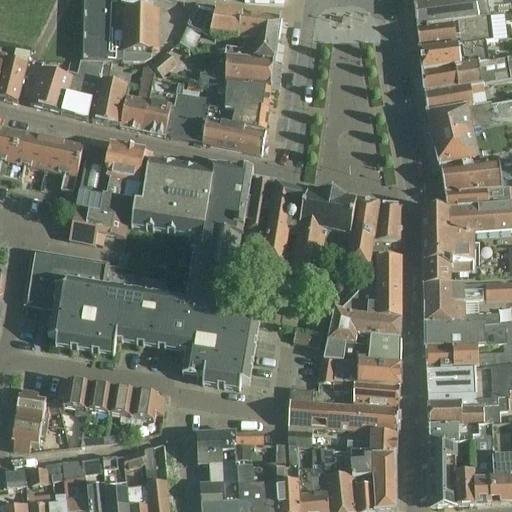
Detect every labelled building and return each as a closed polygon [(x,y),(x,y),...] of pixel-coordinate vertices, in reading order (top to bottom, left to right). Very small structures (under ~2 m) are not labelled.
[(112,66),(123,66),(144,67),(150,63),(157,57),(157,56),(158,56),(159,54),(157,53),(157,43),(159,43),(159,41),(158,41),(158,30),(159,30),(159,28),(158,28),(158,17),(159,17),(159,15),(160,15),(160,14),(155,14),(155,0),(84,0),(83,65),(103,66),(112,66)] [(415,9),(474,0),(475,0),(412,0),(414,7),(414,9),(415,9)] [(415,9),(416,30),(478,21),(474,0),(415,9)] [(227,60),(227,61),(252,63),(252,62),(274,65),(275,65),(281,23),(243,18),(244,16),(197,9),(179,47),(193,55),(202,35),(210,39),(228,41),(237,42),(237,41),(244,42),(243,54),(226,51),(225,60),(227,60)] [(351,15),(336,15),(336,29),(352,29),(351,15)] [(416,31),(420,58),(486,46),(493,44),(490,20),(478,21),(416,30),(417,31),(416,31)] [(354,60),(356,68),(376,64),(371,40),(343,46),(347,62),(354,60)] [(420,58),(422,74),(461,68),(461,70),(478,67),(478,68),(489,66),(489,65),(486,46),(420,58)] [(167,57),(152,71),(162,80),(177,68),(167,57)] [(200,77),(199,87),(201,88),(204,88),(217,89),(227,89),(271,93),(274,65),(252,62),(252,63),(227,61),(226,76),(205,75),(204,78),(200,77)] [(422,74),(424,98),(482,89),(502,85),(502,86),(511,83),(511,61),(489,65),(489,66),(478,68),(478,67),(461,70),(461,68),(422,74)] [(0,101),(18,106),(18,103),(27,67),(5,62),(4,62),(0,80),(0,101)] [(30,109),(62,118),(88,124),(92,105),(96,106),(100,80),(103,66),(83,65),(80,65),(77,76),(68,74),(66,80),(41,73),(30,109)] [(96,106),(92,125),(115,130),(119,131),(121,132),(126,102),(128,91),(108,86),(112,66),(103,66),(100,80),(96,106)] [(126,102),(121,132),(143,136),(152,92),(153,83),(154,79),(148,71),(144,72),(138,104),(126,102)] [(491,107),(490,107),(473,110),(472,99),(485,97),(483,89),(511,84),(511,83),(502,86),(502,85),(482,89),(424,98),(427,118),(427,119),(467,112),(467,111),(491,107)] [(188,85),(187,94),(200,96),(201,88),(199,87),(188,85)] [(157,93),(152,92),(143,136),(165,141),(165,140),(170,118),(171,112),(175,112),(178,99),(161,96),(162,90),(158,89),(157,93)] [(226,109),(268,114),(271,93),(227,89),(217,89),(217,97),(226,98),(226,106),(226,109)] [(268,114),(226,109),(226,106),(205,103),(178,99),(175,112),(171,112),(170,118),(265,137),(269,114),(268,114)] [(467,112),(427,119),(435,151),(440,174),(499,165),(511,163),(511,105),(491,109),(491,107),(467,111),(467,112)] [(170,118),(165,140),(170,141),(202,148),(262,160),(266,137),(265,137),(170,118)] [(0,182),(9,184),(16,153),(20,137),(0,132),(0,165),(1,166),(0,169),(0,182)] [(16,153),(9,184),(22,187),(25,171),(45,175),(51,144),(20,137),(16,153)] [(348,141),(337,140),(336,163),(347,163),(348,141)] [(84,151),(51,144),(45,175),(64,179),(61,195),(74,198),(84,151)] [(144,164),(149,165),(151,166),(152,158),(152,157),(111,149),(111,150),(110,150),(109,157),(89,152),(76,214),(69,245),(95,250),(97,238),(125,243),(133,198),(132,198),(133,188),(138,189),(137,189),(139,190),(144,164)] [(444,197),(487,194),(488,202),(503,201),(502,193),(511,191),(511,163),(499,165),(440,174),(444,197)] [(262,269),(286,274),(290,275),(296,276),(309,198),(275,191),(275,190),(252,185),(253,175),(209,168),(208,175),(151,166),(149,165),(142,209),(135,208),(131,232),(196,242),(201,212),(226,216),(221,246),(242,250),(243,240),(266,244),(262,269)] [(511,191),(502,193),(503,201),(488,202),(487,194),(444,197),(447,214),(448,213),(459,213),(460,213),(468,212),(472,212),(489,211),(511,209),(511,191)] [(309,198),(296,276),(319,280),(323,253),(349,259),(347,271),(369,274),(372,255),(377,256),(379,211),(356,207),(309,198)] [(511,209),(489,211),(472,212),(474,238),(511,235),(511,209)] [(402,213),(379,211),(377,256),(401,257),(402,248),(402,213)] [(237,277),(242,250),(221,246),(226,216),(201,212),(196,242),(186,303),(104,290),(107,276),(106,276),(107,269),(100,268),(100,267),(84,265),(84,266),(78,265),(78,264),(63,261),(63,262),(57,261),(57,260),(41,258),(41,259),(34,258),(33,265),(32,265),(30,280),(31,280),(30,286),(29,286),(26,302),(27,302),(26,309),(33,310),(33,311),(49,313),(49,312),(55,313),(53,326),(52,326),(51,327),(52,327),(50,341),(49,341),(49,342),(57,343),(56,351),(57,351),(57,350),(70,352),(70,353),(72,353),(77,353),(77,354),(78,355),(78,354),(92,356),(92,357),(93,357),(93,356),(98,357),(98,358),(100,358),(100,357),(113,359),(113,360),(114,360),(117,345),(122,346),(122,347),(123,347),(123,346),(137,348),(136,349),(138,349),(143,349),(143,350),(144,351),(145,350),(158,352),(158,353),(159,353),(159,352),(165,353),(164,354),(166,354),(166,353),(179,355),(179,356),(180,356),(181,355),(186,356),(182,378),(184,379),(184,374),(198,376),(197,381),(198,381),(198,380),(204,381),(202,389),(204,389),(204,388),(217,390),(217,391),(218,392),(219,391),(224,392),(225,393),(225,392),(239,394),(238,395),(240,395),(241,387),(249,388),(249,387),(248,387),(250,374),(251,374),(251,372),(251,367),(252,367),(252,366),(254,352),(255,352),(255,351),(254,351),(255,346),(256,346),(256,344),(255,344),(257,331),(258,331),(258,330),(250,328),(252,321),(216,315),(217,310),(219,310),(225,275),(237,277)] [(474,238),(472,212),(468,212),(460,213),(459,213),(448,213),(447,214),(447,215),(423,215),(424,290),(449,289),(449,276),(474,275),(475,249),(474,249),(474,238)] [(361,294),(341,314),(352,318),(401,324),(402,263),(377,263),(377,294),(361,294)] [(464,289),(449,289),(424,290),(425,308),(478,306),(511,304),(511,287),(474,289),(474,295),(464,296),(464,289)] [(425,308),(425,330),(467,329),(467,330),(484,329),(499,328),(499,318),(478,319),(478,306),(425,308)] [(400,344),(401,324),(352,318),(341,314),(335,312),(328,346),(346,348),(356,349),(357,339),(371,341),(400,344)] [(467,329),(425,330),(425,351),(478,351),(485,350),(504,349),(507,349),(511,349),(511,327),(499,328),(484,329),(467,330),(467,329)] [(319,352),(321,342),(321,340),(296,336),(293,347),(319,352)] [(371,341),(370,350),(356,349),(346,348),(343,366),(357,366),(368,367),(400,369),(400,344),(371,341)] [(328,346),(323,364),(336,365),(343,366),(346,348),(328,346)] [(478,358),(478,351),(425,351),(426,373),(458,371),(475,371),(475,372),(478,371),(478,372),(501,370),(511,369),(511,349),(507,349),(504,349),(504,357),(478,358)] [(399,412),(400,390),(357,387),(334,384),(335,380),(336,370),(336,365),(323,364),(318,388),(334,389),(333,394),(354,396),(353,410),(399,412)] [(400,369),(368,367),(357,366),(343,366),(336,365),(336,370),(345,370),(345,379),(335,380),(334,384),(357,387),(400,390),(400,369)] [(458,371),(426,373),(428,407),(460,406),(460,411),(483,411),(483,410),(486,410),(486,411),(498,411),(498,403),(508,402),(511,396),(511,369),(501,370),(478,372),(478,371),(475,372),(475,371),(458,371)] [(67,389),(60,388),(57,404),(65,405),(64,413),(76,414),(75,420),(86,422),(91,390),(90,390),(69,387),(69,386),(68,386),(67,389)] [(97,418),(109,420),(113,394),(113,393),(113,394),(100,392),(91,390),(86,422),(96,423),(97,418)] [(113,394),(109,420),(121,422),(120,427),(131,429),(136,397),(135,397),(135,398),(114,394),(113,394)] [(290,394),(290,407),(304,408),(305,394),(290,394)] [(39,397),(38,397),(23,395),(22,402),(19,402),(19,403),(20,403),(16,424),(16,425),(48,430),(49,419),(44,418),(46,406),(38,405),(39,397)] [(484,430),(493,430),(500,430),(500,416),(511,415),(511,396),(508,402),(498,403),(498,411),(486,411),(486,410),(483,410),(483,411),(460,411),(460,406),(428,407),(429,431),(458,430),(478,430),(484,430)] [(136,397),(131,429),(141,431),(142,425),(154,427),(156,419),(163,420),(166,405),(158,403),(159,401),(158,401),(136,398),(136,397)] [(304,408),(290,407),(289,407),(288,435),(304,435),(304,436),(312,437),(313,433),(340,435),(371,437),(371,441),(370,441),(370,442),(378,442),(378,438),(397,439),(399,412),(353,410),(304,408)] [(48,430),(16,425),(13,447),(12,446),(12,448),(15,448),(14,456),(29,458),(31,450),(39,452),(40,440),(46,441),(48,430)] [(479,441),(478,430),(458,430),(429,431),(428,431),(429,450),(462,448),(472,446),(472,441),(479,441)] [(474,508),(495,507),(494,463),(493,457),(493,453),(494,453),(494,448),(493,430),(484,430),(478,430),(479,441),(472,441),(472,446),(462,448),(462,456),(472,456),(473,470),(465,470),(465,476),(456,477),(455,477),(455,489),(456,489),(457,509),(474,508)] [(311,452),(312,437),(304,436),(304,435),(288,435),(288,436),(287,451),(311,452)] [(263,436),(262,436),(236,438),(236,450),(263,451),(263,436)] [(201,510),(201,511),(252,511),(252,508),(240,509),(239,500),(237,475),(236,450),(236,438),(236,437),(196,439),(198,470),(210,469),(211,489),(200,489),(201,510)] [(347,457),(351,457),(369,457),(370,461),(396,460),(396,459),(397,439),(378,438),(378,442),(370,442),(370,441),(366,440),(366,447),(347,445),(347,457)] [(119,440),(105,442),(105,450),(119,448),(119,440)] [(105,450),(105,442),(91,443),(91,451),(105,450)] [(434,511),(435,511),(457,509),(456,489),(455,489),(455,477),(456,477),(456,465),(462,464),(462,456),(462,448),(429,450),(430,508),(434,511)] [(278,511),(298,511),(298,501),(299,501),(298,476),(299,472),(297,453),(289,452),(289,453),(290,472),(289,472),(289,484),(291,484),(292,488),(286,488),(285,474),(277,475),(277,473),(276,473),(276,483),(278,498),(278,511)] [(153,453),(144,455),(146,470),(146,471),(145,471),(147,489),(149,501),(149,511),(169,511),(168,493),(168,486),(157,487),(153,453)] [(144,455),(137,458),(124,462),(125,474),(146,470),(144,455)] [(298,501),(298,511),(328,511),(327,490),(326,490),(323,479),(321,456),(312,455),(313,475),(298,476),(299,501),(298,501)] [(511,455),(493,457),(494,463),(495,507),(511,506),(511,455)] [(333,456),(321,456),(323,479),(326,490),(327,490),(328,511),(355,511),(352,483),(352,480),(347,480),(336,481),(333,456)] [(352,483),(370,481),(374,511),(396,511),(396,481),(396,460),(370,461),(369,457),(351,457),(351,467),(352,479),(352,480),(352,483)] [(117,463),(103,464),(104,475),(119,473),(117,463)] [(103,464),(87,466),(82,467),(83,480),(84,480),(104,478),(104,475),(103,464)] [(82,467),(63,469),(65,486),(85,483),(84,480),(83,480),(82,467)] [(63,469),(56,470),(57,479),(51,480),(53,492),(65,491),(64,486),(65,486),(63,469)] [(237,475),(239,500),(278,498),(276,483),(276,473),(237,475)] [(29,476),(30,477),(31,490),(48,488),(47,474),(29,476)] [(26,491),(24,477),(5,478),(6,482),(3,482),(4,494),(26,491)] [(352,483),(355,511),(374,511),(370,481),(352,483)] [(147,489),(127,491),(128,511),(149,511),(149,501),(147,489)] [(128,511),(127,491),(127,490),(106,491),(107,504),(106,504),(106,511),(128,511)] [(88,511),(106,511),(106,504),(107,504),(106,491),(88,493),(89,503),(88,503),(88,511)] [(27,499),(28,511),(29,511),(49,511),(55,509),(55,503),(54,499),(34,501),(34,498),(27,499)] [(278,511),(278,498),(239,500),(240,509),(252,508),(252,511),(278,511)] [(66,511),(66,504),(66,502),(55,503),(55,509),(49,511),(66,511)] [(88,511),(88,503),(66,504),(66,511),(88,511)]
